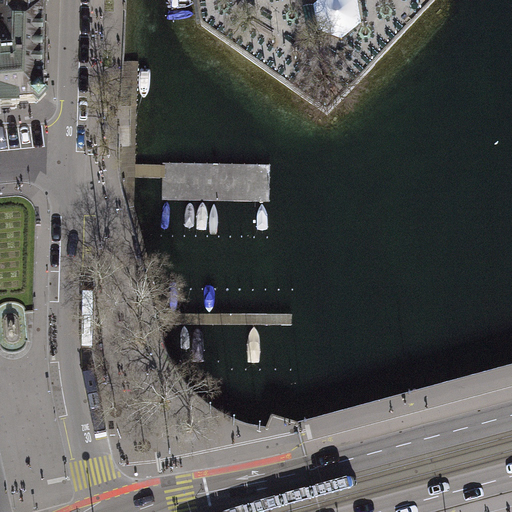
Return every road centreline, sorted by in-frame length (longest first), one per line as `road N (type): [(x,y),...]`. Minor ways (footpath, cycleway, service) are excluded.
road 1 (secondary): [(511,415),(135,511)]
road 2 (residential): [(116,511),(92,473),(77,405),(66,166)]
road 3 (residential): [(66,166),(73,0)]
road 4 (secondary): [(386,511),(511,478)]
